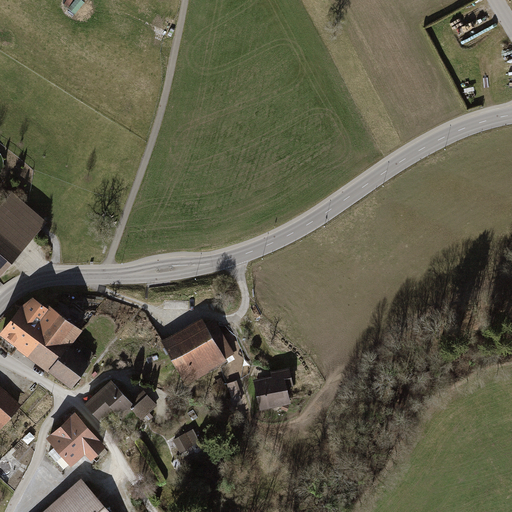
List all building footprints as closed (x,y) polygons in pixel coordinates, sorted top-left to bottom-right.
[(0,270),(47,219),(14,190),(0,205),(0,270)] [(35,292),(3,336),(72,385),(91,358),(71,342),(83,326),(35,292)] [(203,316),(162,340),(188,384),(228,359),(226,356),(234,352),(216,317),(206,321),(203,316)] [(273,374),(254,379),(261,410),(292,402),(288,384),(294,383),(290,365),(271,369),(273,374)] [(111,376),(84,401),(99,418),(113,406),(122,416),(131,408),(141,419),(158,405),(144,389),(135,397),(122,383),(120,385),(111,376)] [(228,384),(235,406),(246,403),(239,380),(228,384)] [(0,384),(0,423),(18,402),(0,384)] [(76,409),(46,434),(71,462),(85,450),(91,456),(106,443),(76,409)] [(193,428),(173,438),(181,451),(199,442),(193,428)] [(112,511),(81,476),(40,511),(112,511)]
